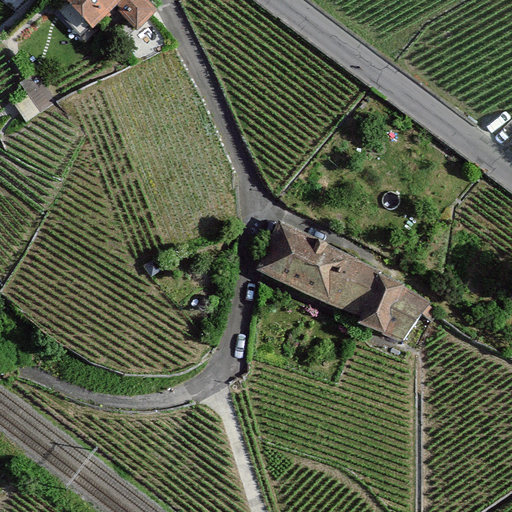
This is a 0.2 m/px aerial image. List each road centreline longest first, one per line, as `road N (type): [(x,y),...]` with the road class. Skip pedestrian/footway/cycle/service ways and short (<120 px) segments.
road 1 (residential): [(161,0),(243,168),(250,227),(233,357),(201,387),(141,402),(82,394),(29,372)]
road 2 (tertiary): [(511,170),(282,0)]
road 3 (track): [(216,376),(259,511)]
